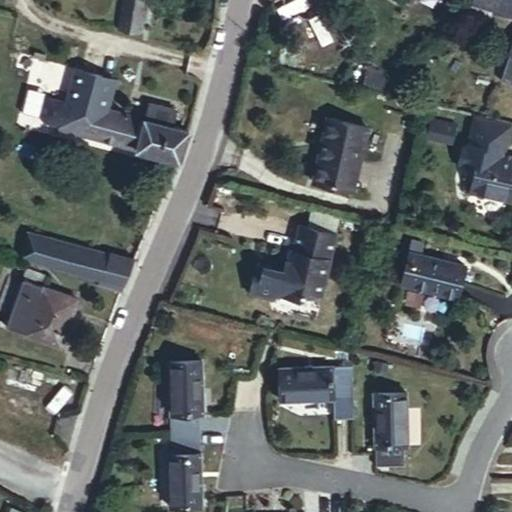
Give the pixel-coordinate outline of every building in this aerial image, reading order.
[(135,0),(113,0),(107,29),(128,34),(135,0)] [(511,0),(403,0),(403,3),(421,8),(424,1),(446,8),(447,3),(473,9),(473,14),(494,19),(494,24),(510,29),(511,22),(511,0)] [(166,160),(177,130),(160,126),(164,110),(137,103),(133,119),(95,109),(102,79),(64,69),(55,102),(38,98),(32,100),(28,116),(32,122),(49,126),(48,129),(166,160)] [(368,131),(327,118),(309,181),(348,191),(368,131)] [(465,122),(464,127),(496,135),(497,130),(465,122)] [(464,127),(458,149),(453,152),(449,170),(452,176),(462,178),(457,197),(493,206),(494,200),(511,204),(511,165),(503,163),(502,166),(489,163),(496,135),(464,127)] [(429,129),(426,144),(444,149),(447,133),(429,129)] [(293,227),(286,255),(279,254),(274,271),(252,265),(246,269),(240,293),(262,298),(268,295),(290,301),(291,297),(308,302),(327,235),(293,227)] [(113,301),(125,266),(38,241),(39,231),(24,228),(21,238),(15,234),(9,261),(87,282),(84,294),(113,301)] [(398,290),(410,254),(406,253),(401,257),(392,281),(391,288),(398,290)] [(461,271),(410,254),(398,290),(450,303),(461,271)] [(64,308),(32,292),(9,340),(43,355),(64,308)] [(177,369),(178,423),(207,420),(215,421),(213,367),(177,369)] [(356,399),(352,368),(292,371),(283,370),(287,405),(338,402),(339,419),(354,418),(356,399)] [(377,390),(379,442),(409,441),(414,440),(413,390),(377,390)] [(178,423),(179,440),(208,439),(207,420),(178,423)] [(210,511),(208,439),(179,440),(181,511),(210,511)] [(409,441),(379,442),(379,464),(410,463),(409,441)]
